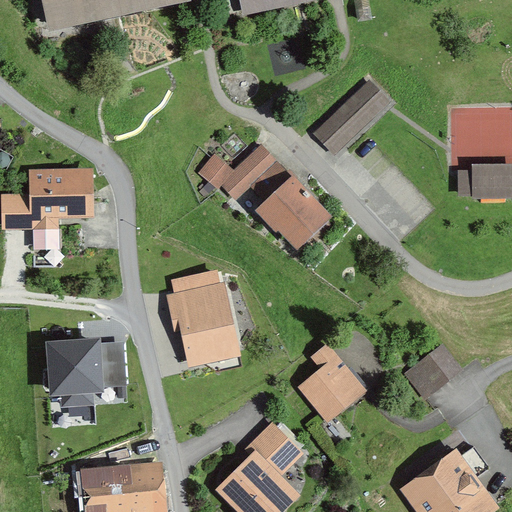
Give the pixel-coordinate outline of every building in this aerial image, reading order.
[(45,0),(51,25),(169,0),(45,0)] [(242,0),(244,10),(291,0),(242,0)] [(384,107),(364,86),(309,139),(330,160),(384,107)] [(294,239),(321,214),(292,183),(295,181),(276,161),(252,184),(270,203),(262,211),(277,227),(280,224),(294,239)] [(511,170),(475,171),(475,173),(460,173),(460,194),(475,193),(475,196),(511,195),(511,170)] [(53,213),(89,212),(88,174),(34,174),(34,196),(3,197),(4,228),(35,227),(35,246),(57,246),(57,226),(53,226),(53,213)] [(192,361),(231,352),(220,305),(228,303),(224,286),(217,287),(214,273),(175,281),(178,296),(169,298),(173,315),(181,313),(192,361)] [(54,391),(99,388),(96,343),(51,346),(54,391)] [(406,374),(425,398),(460,370),(442,346),(406,374)] [(366,389),(328,348),(314,359),(324,371),(305,387),(319,405),(317,407),(319,409),(321,407),(326,414),(352,393),(356,397),(366,389)] [(223,490),(242,509),(239,511),(276,511),(293,495),(273,475),(297,451),(274,428),(250,452),(255,458),(223,490)] [(487,511),(489,510),(491,503),(486,496),(479,495),(454,461),(413,491),(428,511),(487,511)] [(165,507),(162,471),(141,473),(140,465),(82,472),(85,511),(127,511),(165,507)]
